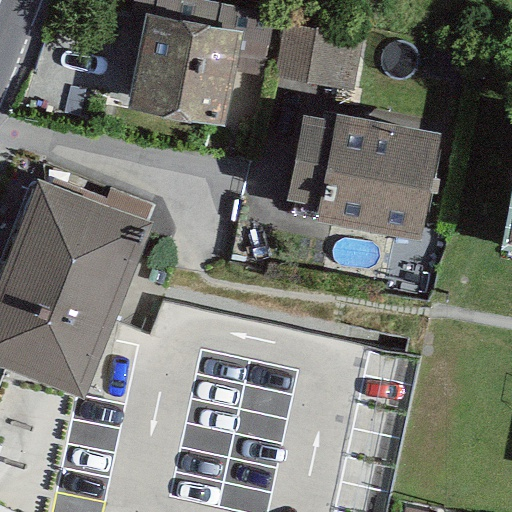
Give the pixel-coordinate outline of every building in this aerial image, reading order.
[(245,31),(149,13),(129,109),(226,128),(245,31)] [(363,37),(285,22),(275,76),(352,91),(363,37)] [(444,130),(340,111),(337,124),(304,117),(288,201),(320,207),(317,222),(423,242),(444,130)] [(157,201),(39,155),(0,252),(0,345),(86,380),(110,319),(157,201)] [(511,196),(503,245),(511,246),(511,196)] [(110,319),(86,380),(0,345),(0,504),(18,511),(394,511),(425,362),(170,305),(158,340),(110,319)]
